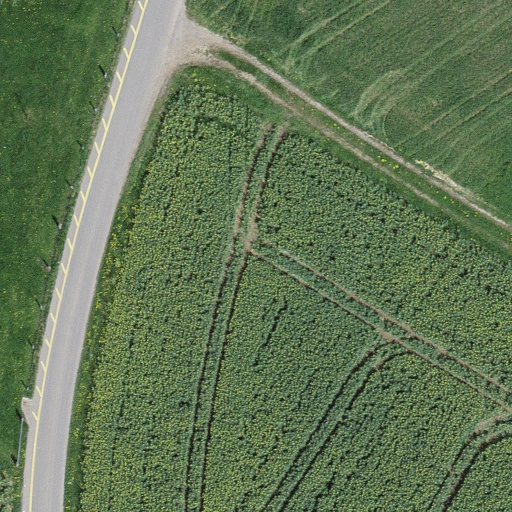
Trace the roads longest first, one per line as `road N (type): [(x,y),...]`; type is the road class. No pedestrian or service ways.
road 1 (unclassified): [(47,511),(70,317),(162,0)]
road 2 (track): [(511,235),(159,16)]
